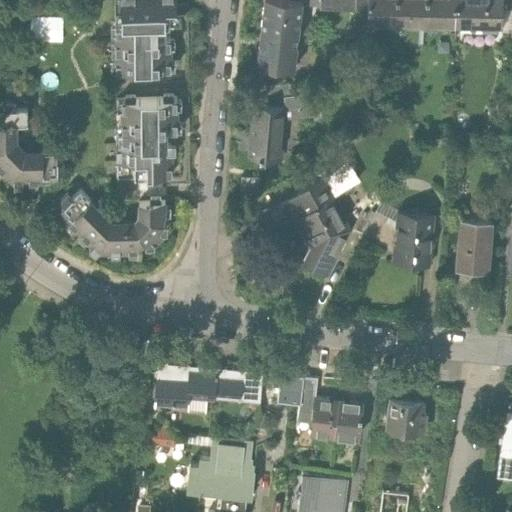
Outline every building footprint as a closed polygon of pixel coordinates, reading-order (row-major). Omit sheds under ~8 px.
[(117,65),(179,66),(179,0),(95,0),(95,33),(117,33),(117,65)] [(260,0),(258,27),(298,32),(300,13),(301,0),(260,0)] [(301,0),(300,13),(318,12),(318,0),(301,0)] [(364,0),(318,0),(318,12),(365,11),(364,0)] [(364,0),(365,11),(364,20),(454,22),(454,0),(364,0)] [(454,0),(454,22),(500,22),(500,0),(454,0)] [(511,0),(500,0),(500,22),(511,23),(511,0)] [(298,32),(258,27),(257,41),(254,63),(294,68),(298,32)] [(264,83),(264,100),(282,100),(281,116),(319,113),(315,90),(294,91),(293,80),(264,83)] [(117,173),(181,172),(180,90),(116,91),(117,173)] [(0,99),(0,165),(13,179),(48,178),(48,172),(55,172),(55,166),(61,166),(61,141),(27,141),(21,133),(20,121),(31,121),(31,98),(0,98),(0,99)] [(264,100),(250,100),(249,122),(249,154),(281,155),(281,116),(282,100),(264,100)] [(311,169),(314,174),(320,171),(331,189),(358,173),(344,150),(311,169)] [(331,189),(320,171),(314,174),(242,218),(253,235),(294,211),(331,189)] [(76,189),(72,187),(61,197),(65,202),(61,206),(64,210),(62,212),(95,248),(140,249),(169,227),(168,194),(138,194),(139,205),(135,207),(117,207),(87,177),(76,189)] [(511,181),(505,181),(503,206),(511,206),(511,181)] [(331,189),(294,211),(307,236),(297,251),(326,268),(349,221),(331,189)] [(433,209),(394,206),(390,254),(428,258),(430,240),(433,209)] [(491,215),(457,212),(453,261),(487,264),(488,249),(491,215)] [(178,355),(162,354),(158,398),(189,400),(190,386),(193,357),(178,355)] [(205,358),(193,357),(190,386),(215,388),(218,359),(205,358)] [(261,363),(218,359),(215,388),(258,392),(261,363)] [(304,367),(281,365),(279,393),(302,395),(304,367)] [(318,368),(304,367),(302,395),(300,414),(314,415),(317,387),(318,368)] [(337,429),(341,389),(331,388),(317,387),(314,415),(313,427),(337,429)] [(341,389),(337,429),(362,432),(366,391),(348,390),(341,389)] [(387,391),(384,423),(424,427),(427,396),(407,393),(387,391)] [(511,408),(503,407),(497,451),(510,453),(510,446),(511,446),(511,408)] [(157,433),(177,439),(181,426),(161,420),(157,433)] [(196,452),(192,484),(211,486),(246,490),(254,490),(257,462),(251,461),(253,440),(210,435),(208,453),(196,452)] [(345,511),(350,476),(304,470),(298,511),(345,511)] [(383,484),(378,511),(408,511),(410,504),(412,489),(383,484)]
